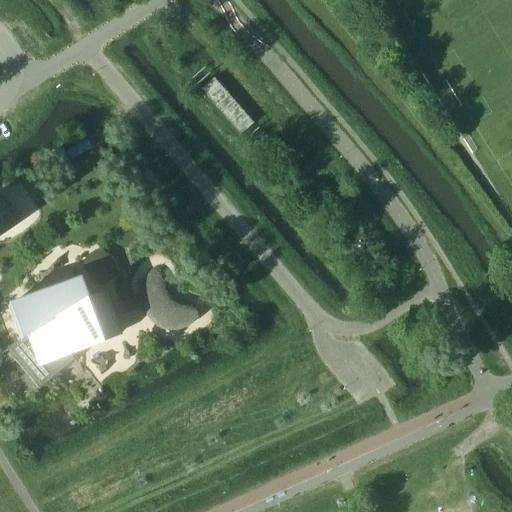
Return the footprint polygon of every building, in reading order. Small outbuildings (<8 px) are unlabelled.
[(215,77),(202,89),(241,134),(254,122),(215,77)] [(11,205),(0,197),(0,209),(2,216),(16,225),(11,205)] [(93,252),(99,285),(125,279),(118,247),(93,252)] [(149,265),(148,266),(146,268),(144,271),(142,274),(140,276),(139,280),(138,283),(137,286),(137,289),(137,293),(137,296),(138,299),(139,303),(140,306),(141,309),(142,310),(143,312),(145,314),(147,317),(149,319),(152,321),(155,323),(158,325),(161,326),(164,327),(167,328),(171,328),(174,328),(177,328),(181,327),(184,326),(187,325),(190,324),(193,322),(196,320),(198,318),(199,317),(200,315),(200,314),(200,312),(199,311),(198,310),(197,308),(196,307),(193,307),(189,306),(186,304),(183,303),(180,301),(177,299),(175,297),(172,294),(170,292),(168,289),(166,286),(165,282),(164,279),(163,276),(162,272),(162,269),(161,268),(161,266),(160,265),(159,264),(157,263),(156,263),(155,263),(153,263),(152,263),(150,264),(149,265)] [(106,292),(87,303),(80,282),(11,309),(21,341),(14,345),(0,354),(0,355),(6,352),(15,347),(33,377),(60,361),(69,356),(67,354),(121,332),(116,320),(112,309),(106,292)] [(112,309),(116,320),(142,310),(141,309),(140,306),(139,303),(138,299),(112,309)] [(15,347),(6,352),(37,387),(41,391),(57,375),(66,368),(60,361),(33,377),(15,347)]
